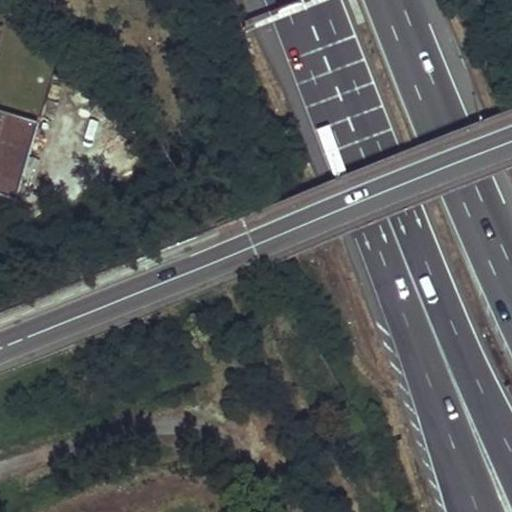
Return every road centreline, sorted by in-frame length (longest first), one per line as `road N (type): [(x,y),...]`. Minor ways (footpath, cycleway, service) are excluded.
road 1 (tertiary): [(0,349),(511,144)]
road 2 (motorway): [(330,69),(478,511)]
road 3 (motorway): [(330,69),(511,448)]
road 4 (motorway): [(511,284),(390,0)]
